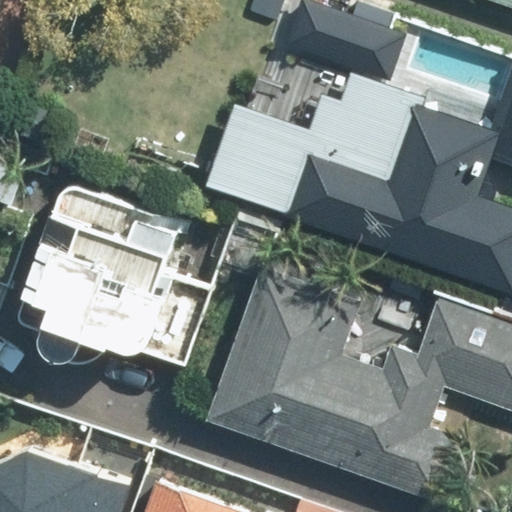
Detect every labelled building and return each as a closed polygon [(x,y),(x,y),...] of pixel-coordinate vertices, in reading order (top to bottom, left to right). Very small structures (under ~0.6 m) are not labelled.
[(411,30),(314,0),(300,0),(288,43),(396,76),(411,30)] [(511,59),(489,127),(426,107),(430,95),(352,70),(343,99),(325,93),(313,130),(233,104),(206,187),(511,289),(505,309),(511,311),(511,205),(479,195),(492,156),(511,162),(511,59)] [(81,183),(60,192),(16,316),(43,325),(38,336),(42,351),(52,359),(71,357),(81,338),(108,345),(128,350),(141,348),(186,364),(231,233),(81,183)] [(260,265),(208,420),(438,497),(459,433),(431,424),(444,386),(511,409),(511,327),(438,302),(421,353),(393,343),(385,369),(344,355),(362,300),(260,265)] [(0,511),(123,511),(135,477),(31,446),(0,460),(0,511)] [(255,511),(159,478),(146,511),(255,511)]
